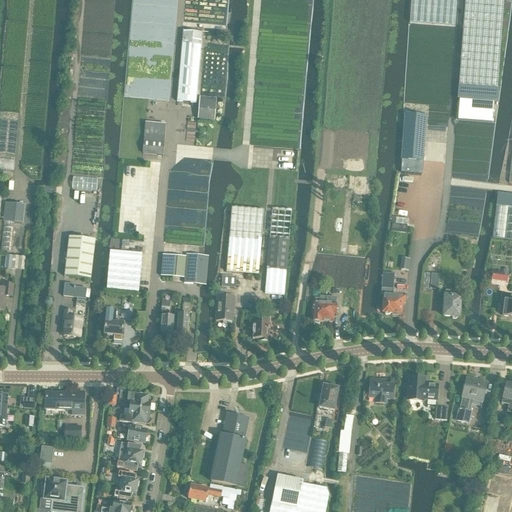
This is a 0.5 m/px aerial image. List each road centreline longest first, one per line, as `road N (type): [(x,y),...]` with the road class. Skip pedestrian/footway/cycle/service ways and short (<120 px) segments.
road 1 (unclassified): [(511,357),(353,353),(223,379),(172,380)]
road 2 (unknown): [(149,379),(179,98)]
road 3 (unknown): [(406,350),(418,259),(438,229),(452,128)]
road 4 (unclassified): [(172,380),(0,376)]
road 5 (residential): [(147,511),(172,380)]
